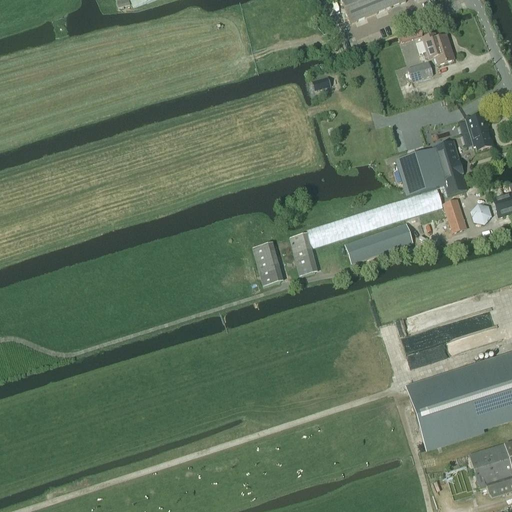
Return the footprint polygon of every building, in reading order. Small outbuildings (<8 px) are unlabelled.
[(128,0),(132,9),(146,4),(146,5),(147,5),(158,0),(128,0)] [(339,0),(350,26),(405,4),(403,0),(339,0)] [(437,41),(435,36),(421,40),(427,62),(434,60),(436,68),(454,63),(446,38),(437,41)] [(428,64),(407,71),(411,85),(432,78),(428,64)] [(327,79),(311,83),(312,86),(314,93),(329,89),(327,79)] [(483,117),(464,123),(468,136),(470,135),(475,154),(492,149),(483,117)] [(435,152),(396,163),(407,197),(444,186),(447,195),(466,189),(467,189),(453,144),(452,144),(434,150),(435,152)] [(511,186),(508,187),(510,195),(492,202),(497,221),(511,216),(511,186)] [(488,209),(477,207),(469,215),(473,225),(484,228),(491,220),(488,209)] [(456,216),(446,219),(451,236),(462,233),(456,216)] [(412,246),(405,226),(344,247),(351,267),(412,246)] [(307,236),(288,240),(292,256),(311,251),(307,236)] [(277,279),(260,283),(262,289),(279,285),(277,279)] [(511,354),(404,389),(424,450),(511,421),(511,354)] [(511,443),(503,447),(503,446),(468,457),(479,493),(486,490),(489,497),(491,500),(511,493),(511,443)]
